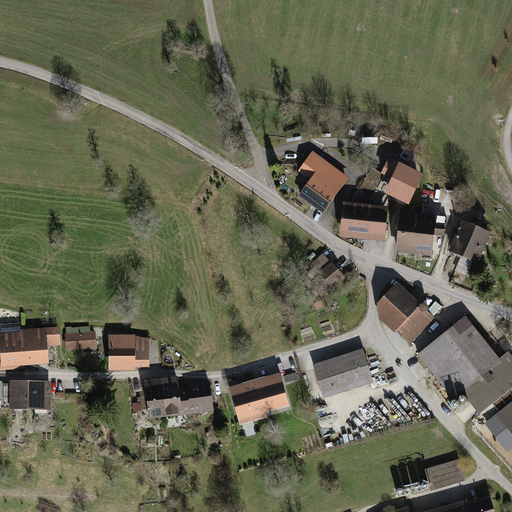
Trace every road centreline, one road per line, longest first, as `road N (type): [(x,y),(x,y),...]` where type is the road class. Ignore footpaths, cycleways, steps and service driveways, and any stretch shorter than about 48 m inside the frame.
road 1 (track): [(0,376),(216,375),(376,330)]
road 2 (unclassified): [(0,62),(139,116),(264,192)]
road 3 (residential): [(511,489),(379,337),(372,314),(378,263)]
road 4 (unclassified): [(207,0),(264,192)]
road 5 (unclassified): [(378,263),(511,315)]
road 6 (unclassified): [(264,192),(378,263)]
road 7 (track): [(490,468),(466,485),(367,511)]
